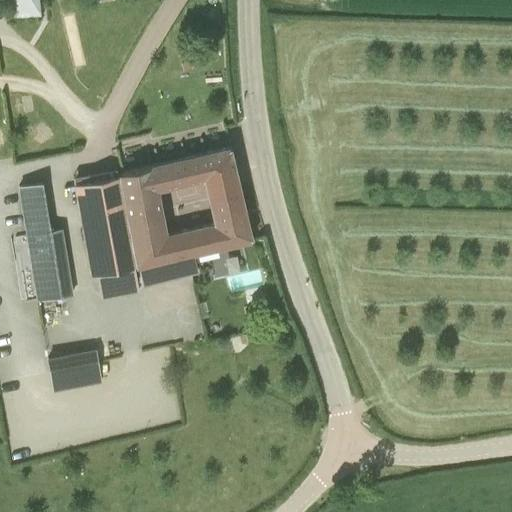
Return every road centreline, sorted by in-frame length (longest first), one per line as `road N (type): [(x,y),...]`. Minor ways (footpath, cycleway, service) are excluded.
road 1 (tertiary): [(350,452),(259,137),(247,0)]
road 2 (tertiary): [(350,452),(511,446)]
